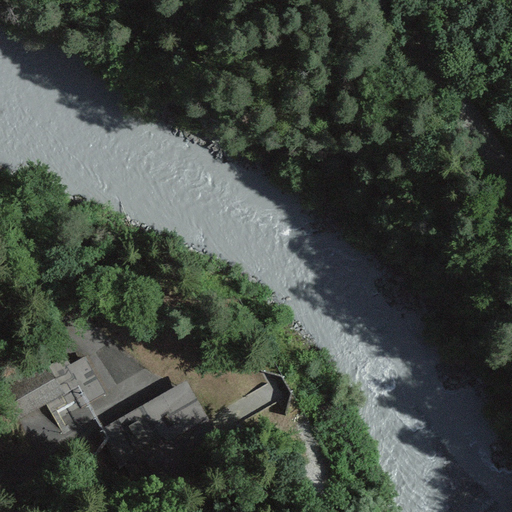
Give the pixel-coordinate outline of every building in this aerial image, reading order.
[(68,311),(49,289),(38,299),(57,321),(68,311)] [(122,305),(115,294),(90,313),(98,323),(122,305)] [(109,390),(88,354),(69,365),(65,357),(0,393),(16,422),(46,405),(61,431),(67,428),(56,410),(76,399),(80,407),(109,390)] [(220,437),(186,380),(99,430),(128,479),(138,474),(145,486),(153,482),(159,493),(194,473),(185,457),(220,437)] [(266,453),(254,439),(240,451),(253,465),(266,453)]
